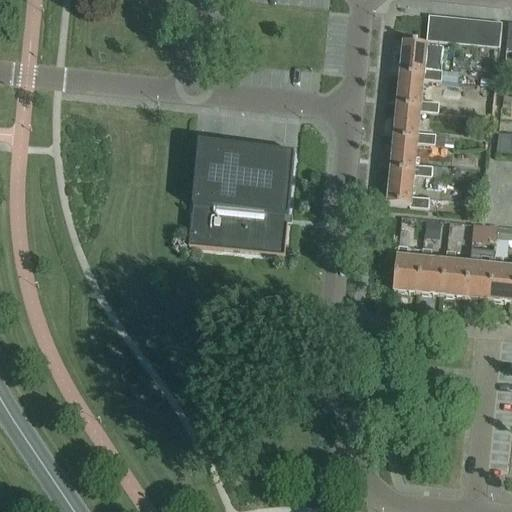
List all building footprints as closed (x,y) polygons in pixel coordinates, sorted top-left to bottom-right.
[(439,46),(441,21),(428,20),(426,45),(439,46)] [(441,21),(439,46),(451,48),(453,22),(441,21)] [(453,22),(451,48),(462,49),(465,23),(453,22)] [(465,23),(462,49),(475,50),(477,24),(465,23)] [(487,51),(489,26),(477,24),(475,50),(487,51)] [(489,26),(487,51),(499,52),(502,27),(489,26)] [(423,82),(423,84),(448,87),(450,76),(442,75),(424,73),(426,50),(418,49),(418,48),(413,47),(413,48),(404,48),(400,80),(423,82)] [(421,106),(423,84),(423,82),(400,80),(397,112),(420,114),(420,117),(438,118),(439,107),(421,106)] [(492,120),(494,100),(481,99),(479,119),(492,120)] [(503,100),(502,111),(511,111),(511,100),(503,100)] [(417,146),(417,149),(451,152),(453,140),(418,137),(420,117),(420,114),(397,112),(394,144),(417,146)] [(496,156),(511,157),(511,145),(511,137),(498,137),(496,156)] [(414,178),(414,180),(431,182),(432,171),(415,170),(417,149),(417,146),(394,144),(391,176),(414,178)] [(194,218),(192,218),(189,250),(284,259),(287,227),(285,227),(286,219),(288,219),(294,156),(199,146),(192,210),(194,210),(194,218)] [(412,201),(414,180),(414,178),(391,176),(388,208),(410,210),(410,212),(428,214),(429,203),(412,201)] [(511,232),(498,231),(497,243),(511,244),(511,232)] [(396,261),(393,294),(418,297),(421,263),(406,262),(408,251),(398,251),(397,261),(396,261)] [(422,253),(421,263),(418,297),(442,299),(445,265),(430,264),(432,254),(422,253)] [(454,267),(455,256),(446,255),(445,265),(442,299),(466,302),(469,268),(454,267)] [(469,268),(466,302),(490,304),(493,270),(478,269),(479,258),(470,257),(469,268)] [(493,270),(490,304),(511,306),(511,272),(502,271),(503,261),(494,259),(493,270)]
